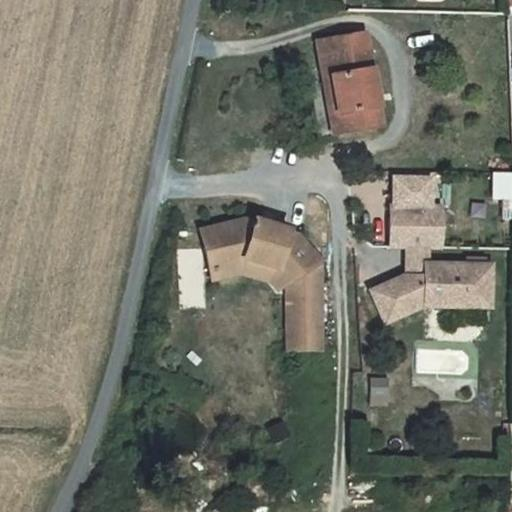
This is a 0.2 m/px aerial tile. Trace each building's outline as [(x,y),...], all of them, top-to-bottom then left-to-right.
[(364,35),(317,43),(327,99),(333,99),(339,133),(380,126),(364,35)] [(333,99),(327,99),(332,134),(339,133),(333,99)] [(511,198),(511,172),(493,172),(492,198),(511,198)] [(286,286),(286,353),(318,354),(318,266),(301,236),(293,231),(294,228),(264,210),(263,213),(255,208),(212,221),(222,256),(255,246),(282,269),(286,286)] [(438,249),(438,209),(388,209),(388,249),(438,249)] [(275,289),(286,286),(281,269),(255,246),(222,256),(225,268),(252,260),(271,276),(275,289)] [(488,308),(488,266),(422,266),(422,278),(401,278),(368,298),(384,328),(421,308),(488,308)]
